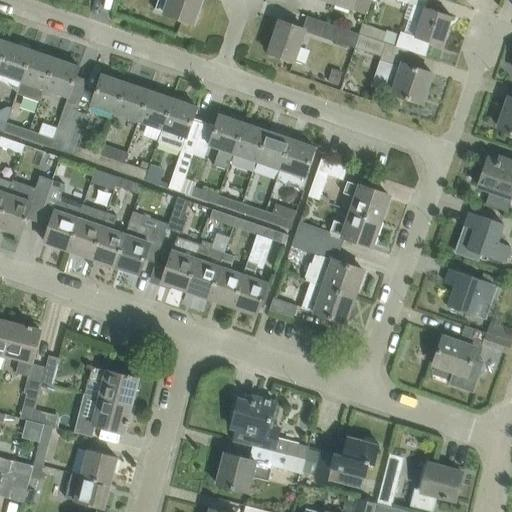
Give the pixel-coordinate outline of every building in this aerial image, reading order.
[(164,0),(169,1),(165,13),(194,23),(201,0),(164,0)] [(320,0),(320,1),(321,1),(321,0),(329,0),(350,7),(349,11),(350,11),(365,16),(371,0),(320,0)] [(400,36),(396,47),(427,57),(431,43),(442,47),(452,16),(426,8),(409,2),(408,4),(404,18),(420,24),(416,38),(401,33),(400,36)] [(308,16),(303,29),(306,30),(305,31),(355,48),(360,34),(359,34),(308,16)] [(280,21),(268,53),(294,63),(305,31),(306,30),(303,29),(280,21)] [(362,25),(359,34),(360,34),(375,40),(386,43),(396,47),(400,36),(387,32),(387,33),(371,28),(362,25)] [(360,34),(355,48),(381,57),(386,43),(375,40),(360,34)] [(0,66),(8,42),(0,39),(0,66)] [(21,81),(32,51),(8,42),(0,66),(0,80),(6,82),(17,92),(21,81)] [(32,51),(21,81),(17,92),(16,94),(40,102),(45,89),(55,59),(32,51)] [(55,59),(45,89),(69,98),(80,67),(55,59)] [(401,68),(391,64),(380,61),(371,88),(423,104),(433,74),(402,64),(401,68)] [(328,82),(340,86),(345,73),(333,69),(328,82)] [(125,82),(102,75),(92,106),(114,113),(125,82)] [(125,82),(114,113),(139,122),(150,91),(125,82)] [(150,91),(139,122),(163,130),(173,99),(150,91)] [(511,98),(510,98),(499,128),(510,132),(510,133),(511,134),(511,135),(511,137),(511,98)] [(173,99),(163,130),(160,138),(184,146),(197,107),(173,99)] [(30,131),(27,139),(63,152),(77,111),(79,107),(67,103),(55,139),(30,131)] [(77,111),(63,152),(74,156),(77,147),(88,115),(77,111)] [(220,115),(209,146),(220,149),(214,166),(228,170),(234,154),(244,123),(242,123),(244,119),(232,115),(230,118),(220,115)] [(6,122),(3,131),(27,139),(30,131),(6,122)] [(244,123),(234,154),(257,162),(268,131),(244,123)] [(268,131),(257,162),(280,170),(291,139),(268,131)] [(1,137),(0,140),(0,147),(22,155),(25,145),(1,137)] [(315,147),(291,139),(280,170),(277,181),(303,190),(307,179),(305,178),(315,147)] [(100,155),(97,163),(121,172),(124,163),(128,153),(104,145),(100,155)] [(77,147),(74,156),(97,163),(100,155),(77,147)] [(185,179),(194,155),(182,151),(171,179),(168,188),(180,192),(185,179)] [(479,186),(491,190),(486,205),(508,212),(511,200),(511,162),(500,158),(499,162),(489,159),(479,186)] [(322,159),(317,172),(308,197),(320,201),(328,175),(343,180),(348,168),(322,159)] [(124,163),(121,172),(145,180),(148,171),(124,163)] [(148,171),(145,180),(159,185),(164,170),(150,165),(148,171)] [(92,179),(115,186),(119,178),(95,170),(92,179)] [(36,188),(12,180),(12,183),(8,194),(8,195),(0,218),(0,226),(7,229),(8,228),(21,232),(20,234),(22,234),(27,219),(38,223),(44,206),(53,180),(40,175),(36,188)] [(0,218),(8,195),(8,194),(12,183),(0,178),(0,218)] [(119,178),(115,186),(141,195),(144,186),(119,178)] [(216,204),(219,195),(195,187),(196,183),(185,179),(180,192),(192,196),(216,204)] [(78,219),(83,204),(61,197),(65,185),(53,180),(44,206),(55,210),(44,242),(55,246),(55,244),(68,248),(68,250),(79,219),(78,219)] [(348,181),(344,193),(356,198),(352,211),(381,221),(390,196),(348,181)] [(219,195),(216,204),(239,212),(242,203),(219,195)] [(178,198),(167,229),(182,234),(187,218),(184,217),(189,202),(178,198)] [(242,203),(239,212),(262,220),(266,211),(242,203)] [(79,219),(68,250),(78,254),(79,252),(92,256),(91,258),(92,258),(107,213),(83,204),(78,219),(79,219)] [(210,219),(234,227),(237,218),(213,210),(210,219)] [(266,211),(262,220),(287,228),(290,220),(266,211)] [(381,221),(352,211),(347,225),(334,221),(330,233),(372,247),(381,221)] [(166,233),(155,229),(141,225),(144,216),(133,212),(125,235),(126,235),(115,266),(125,270),(126,268),(139,273),(138,274),(139,275),(144,260),(157,263),(166,233)] [(465,227),(456,253),(480,261),(482,255),(506,263),(511,247),(498,242),(504,224),(470,212),(465,227)] [(107,213),(92,258),(102,262),(102,260),(115,264),(115,266),(126,235),(125,235),(112,230),(117,216),(107,213)] [(237,218),(234,227),(257,235),(260,226),(237,218)] [(300,223),(297,235),(324,244),(328,232),(300,223)] [(256,314),(257,315),(268,284),(253,279),(258,267),(261,268),(271,240),(282,243),(285,234),(260,226),(257,235),(243,275),(233,307),(243,310),(243,308),(256,313),(256,314)] [(324,244),(297,235),(293,246),(321,255),(324,244)] [(188,240),(177,237),(162,283),(173,286),(173,284),(186,289),(185,291),(186,291),(196,259),(201,245),(188,240)] [(196,259),(186,291),(196,294),(197,292),(209,297),(209,299),(220,267),(224,253),(212,249),(213,244),(202,241),(201,245),(196,259)] [(220,267),(209,299),(219,302),(220,301),(233,305),(232,307),(233,307),(243,275),(230,271),(235,257),(224,253),(220,267)] [(306,279),(306,280),(306,281),(311,282),(324,287),(355,297),(364,271),(320,255),(316,266),(310,263),(304,278),(306,279)] [(498,286),(450,269),(446,283),(455,287),(448,307),(473,315),(479,297),(492,302),(498,286)] [(311,282),(305,298),(302,308),(345,323),(355,297),(324,287),(311,282)] [(270,310),(294,318),(298,306),(274,298),(270,310)] [(0,353),(6,355),(14,324),(0,320),(0,353)] [(511,329),(491,322),(487,333),(511,342),(511,339),(511,329)] [(14,324),(6,355),(20,359),(16,373),(30,377),(25,394),(26,394),(20,419),(32,422),(35,410),(42,383),(46,368),(33,364),(41,331),(33,329),(33,327),(29,326),(28,328),(14,324)] [(511,342),(487,333),(483,346),(507,354),(511,342)] [(483,350),(443,337),(434,365),(455,372),(451,384),(472,392),(482,363),(479,361),(483,350)] [(46,368),(42,383),(54,386),(61,358),(49,356),(46,368)] [(93,367),(89,380),(103,384),(100,398),(131,406),(138,379),(132,377),(133,375),(129,374),(128,376),(93,367)] [(251,402),(239,399),(232,428),(238,430),(235,441),(253,446),(277,452),(280,439),(282,428),(270,425),(276,402),(266,400),(264,406),(255,403),(257,397),(253,396),(251,402)] [(131,406),(100,398),(96,412),(82,408),(79,421),(105,428),(124,433),(126,425),(128,425),(129,421),(127,420),(131,406)] [(35,410),(32,422),(43,425),(53,427),(57,429),(60,417),(35,410)] [(44,425),(34,464),(43,466),(53,427),(44,425)] [(321,450),(316,469),(314,476),(336,482),(339,471),(365,478),(369,463),(374,465),(380,445),(347,436),(342,456),(334,453),(334,454),(321,450)] [(290,441),(286,455),(306,460),(309,447),(295,443),(290,441)] [(217,484),(236,489),(248,492),(252,477),(269,481),(272,466),(302,474),(306,460),(286,455),(277,452),(253,446),(250,459),(225,453),(217,484)] [(88,450),(81,476),(111,483),(118,458),(88,450)] [(25,499),(31,478),(33,469),(34,465),(12,460),(8,476),(14,477),(9,494),(25,499)] [(425,463),(422,475),(425,476),(421,491),(414,490),(410,506),(432,511),(433,511),(438,496),(443,497),(443,498),(447,499),(447,498),(455,500),(457,496),(459,496),(461,486),(459,486),(463,473),(437,466),(425,463)] [(43,466),(34,464),(34,465),(33,469),(31,478),(40,480),(43,466)] [(111,483),(81,476),(72,473),(65,498),(105,508),(111,483)] [(386,473),(378,504),(392,507),(400,476),(386,473)] [(358,499),(354,511),(375,511),(378,504),(358,499)]
